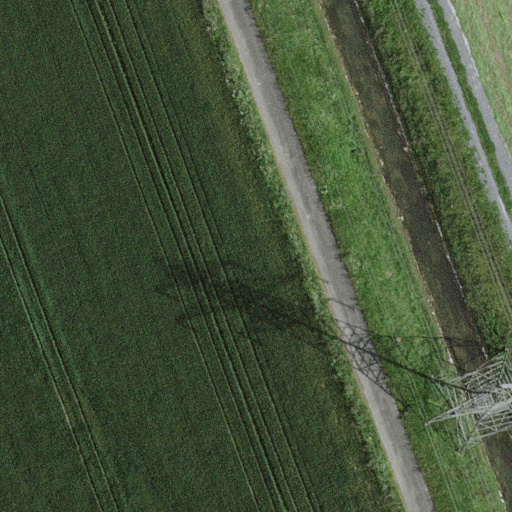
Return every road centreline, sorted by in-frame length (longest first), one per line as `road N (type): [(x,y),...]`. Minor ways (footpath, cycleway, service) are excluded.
road 1 (unclassified): [(425,511),(235,0)]
road 2 (track): [(511,220),(430,0)]
